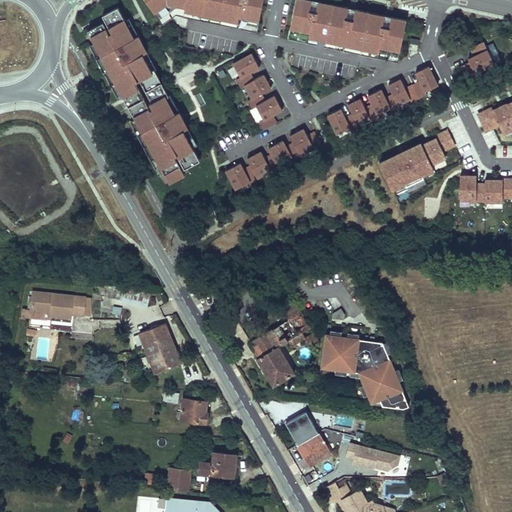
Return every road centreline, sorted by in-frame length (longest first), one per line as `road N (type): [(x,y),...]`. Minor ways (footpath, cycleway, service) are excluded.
road 1 (primary): [(80,121),(307,511)]
road 2 (residential): [(433,49),(486,159),(511,164)]
road 3 (residential): [(271,39),(394,69)]
